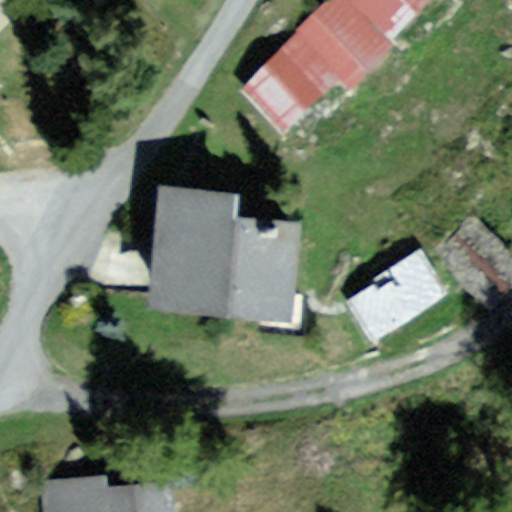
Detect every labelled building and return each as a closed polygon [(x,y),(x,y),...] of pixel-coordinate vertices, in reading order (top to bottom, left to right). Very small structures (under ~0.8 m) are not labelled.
[(369,35),(335,0),(322,0),(289,32),(329,74),(369,35)] [(395,0),(352,0),(377,21),(395,0)] [(311,72),(282,40),(237,80),(266,112),(311,72)] [(225,202),(173,197),(163,301),(282,312),(289,234),(223,228),(225,202)] [(418,259),(353,302),(376,337),(441,294),(418,259)] [(98,483),(52,488),(54,511),(168,511),(167,488),(100,495),(98,483)]
